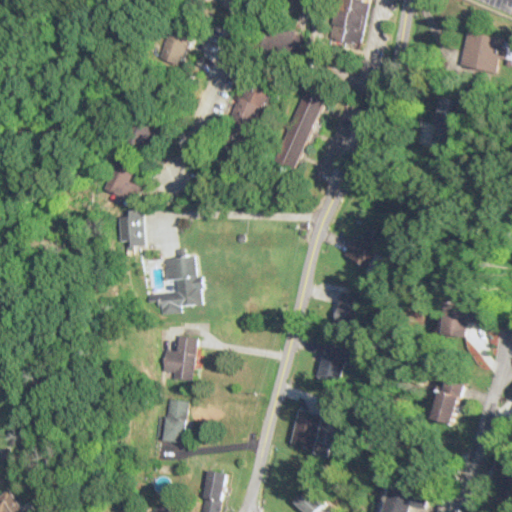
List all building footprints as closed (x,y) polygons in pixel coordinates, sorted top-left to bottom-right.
[(360,40),(367,0),(364,0),(336,0),(331,35),(360,40)] [(158,59),(178,66),(194,25),(174,17),(158,59)] [(462,65),(496,73),(504,38),(471,30),(462,65)] [(271,83),(249,76),(221,163),(244,169),(271,83)] [(276,161),(297,169),(325,94),(305,87),(276,161)] [(445,98),(433,140),(453,146),(465,104),(445,98)] [(133,159),(115,159),(115,198),(139,198),(139,184),(133,184),(133,159)] [(123,210),(123,246),(144,246),(144,210),(123,210)] [(360,246),(351,242),(345,256),(369,267),(378,245),(364,238),(360,246)] [(203,305),(202,277),(197,277),(196,257),(166,257),(167,279),(177,279),(177,292),(151,293),(151,301),(161,301),(161,313),(183,312),(183,306),(203,305)] [(334,325),(357,331),(365,297),(342,292),(334,325)] [(174,380),(194,382),(200,339),(180,336),(177,352),(167,351),(164,372),(175,373),(174,380)] [(338,384),(348,350),(327,344),(317,378),(338,384)] [(452,426),(467,385),(448,378),(433,419),(452,426)] [(191,402),(169,399),(163,441),(186,444),(191,402)] [(291,444),(314,450),(324,417),(302,410),(291,444)] [(492,494),(511,498),(511,457),(502,455),(492,494)] [(224,511),(224,473),(205,473),(205,511),(224,511)] [(393,485),(386,511),(410,511),(411,507),(426,510),(430,494),(393,485)] [(328,504),(312,487),(294,504),(301,511),(322,511),(321,511),(328,504)] [(0,511),(24,511),(10,490),(0,496),(0,511)]
